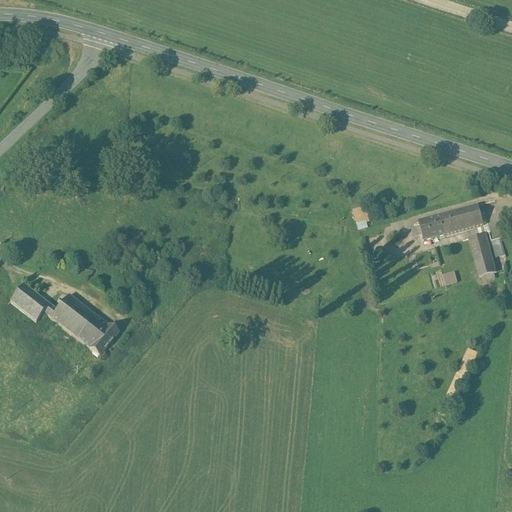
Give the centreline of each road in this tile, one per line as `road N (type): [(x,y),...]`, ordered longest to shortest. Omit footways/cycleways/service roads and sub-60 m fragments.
road 1 (secondary): [(511,168),(105,37)]
road 2 (unclassified): [(0,152),(75,82),(105,37)]
